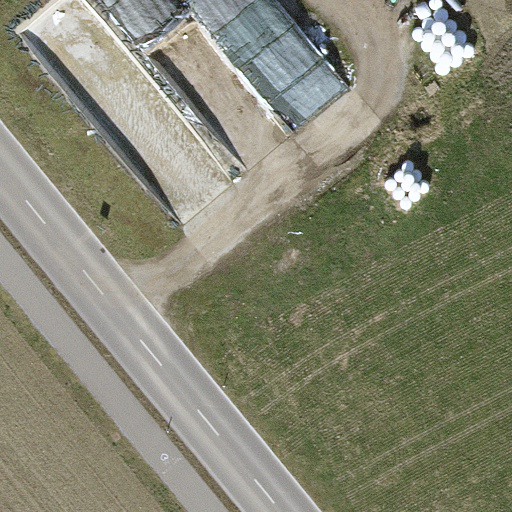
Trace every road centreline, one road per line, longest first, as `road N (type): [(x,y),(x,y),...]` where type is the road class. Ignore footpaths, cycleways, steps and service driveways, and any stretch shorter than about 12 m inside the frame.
road 1 (track): [(116,313),(367,99),(378,49),(364,20),(333,0)]
road 2 (tertiary): [(0,168),(278,511)]
